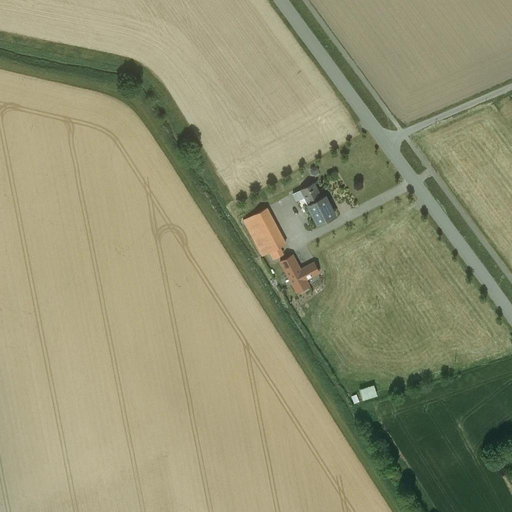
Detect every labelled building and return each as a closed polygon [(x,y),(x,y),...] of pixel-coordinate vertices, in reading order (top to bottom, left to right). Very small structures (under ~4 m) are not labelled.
[(307,204),(321,197),(314,182),(292,193),(296,201),(304,197),(307,204)] [(321,197),(307,204),(318,224),(335,215),(324,195),(321,197)] [(268,206),(243,220),(262,255),(286,243),(268,206)] [(292,254),(280,261),(296,291),(308,285),(305,279),(318,272),(313,262),(300,269),(292,254)] [(356,389),(358,400),(379,396),(377,386),(356,389)]
